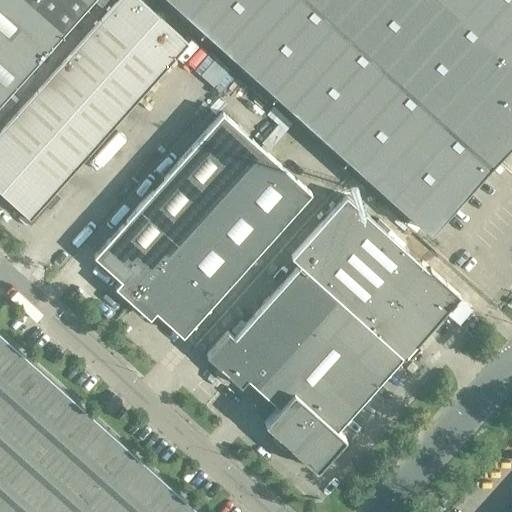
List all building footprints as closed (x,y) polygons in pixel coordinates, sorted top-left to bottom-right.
[(25,0),(0,0),(0,106),(64,35),(25,0)] [(137,0),(119,0),(0,131),(0,190),(2,192),(159,19),(137,0)] [(91,5),(85,0),(25,0),(64,35),(91,5)] [(511,0),(174,0),(431,231),(511,142),(511,0)] [(193,54),(41,222),(72,250),(224,82),(193,54)] [(276,103),(268,111),(279,121),(263,139),(270,146),(294,120),(276,103)] [(167,166),(222,110),(216,104),(161,160),(167,166)] [(116,286),(129,298),(134,302),(269,154),(225,114),(128,220),(128,221),(125,225),(124,224),(95,255),(122,280),(116,286)] [(269,154),(134,302),(150,318),(156,311),(184,336),(227,288),(230,284),(231,285),(313,195),(269,154)] [(339,299),(405,359),(406,360),(463,298),(433,271),(431,272),(406,249),(408,246),(393,232),(390,235),(349,197),(293,258),(302,266),(339,299)] [(250,379),(258,387),(339,299),(302,266),(236,338),(229,332),(208,355),(243,387),(250,379)] [(339,299),(258,387),(280,407),(266,423),(318,470),(347,438),(339,431),(405,359),(339,299)] [(198,511),(0,333),(0,511),(198,511)]
